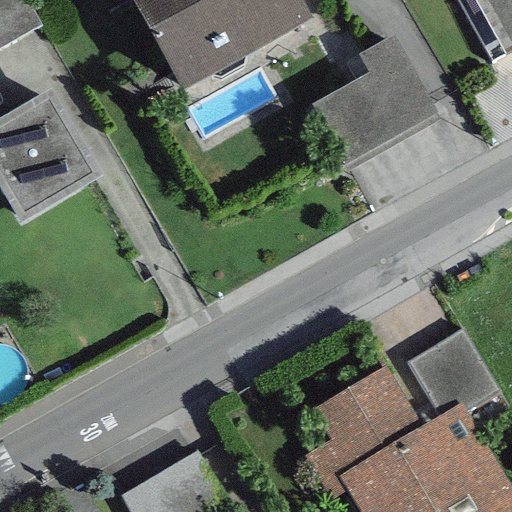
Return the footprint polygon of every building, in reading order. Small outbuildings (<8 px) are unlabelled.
[(24,0),(0,0),(0,53),(41,30),(24,0)] [(124,0),(181,104),(311,34),(292,0),(124,0)] [(511,0),(453,0),(490,66),(502,60),(505,65),(511,61),(511,0)] [(437,123),(393,42),(358,61),(368,80),(309,111),(343,174),(437,123)] [(50,97),(0,126),(0,202),(18,234),(102,184),(50,97)] [(407,366),(439,420),(459,408),(464,417),(499,396),(461,333),(407,366)] [(385,370),(318,411),(311,415),(329,445),(304,461),(330,504),(346,495),(356,511),(511,511),(511,495),(464,417),(459,408),(439,420),(422,431),(385,370)] [(229,511),(195,454),(119,499),(126,511),(229,511)]
